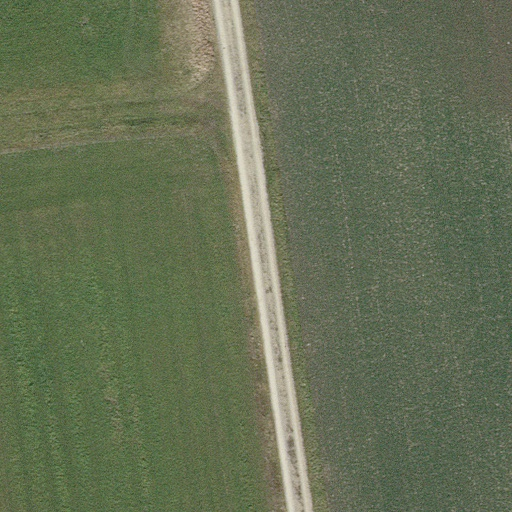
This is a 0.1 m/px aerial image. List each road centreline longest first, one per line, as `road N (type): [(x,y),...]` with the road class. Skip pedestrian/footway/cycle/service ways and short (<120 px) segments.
road 1 (track): [(302,511),(227,0)]
road 2 (track): [(0,119),(242,96)]
